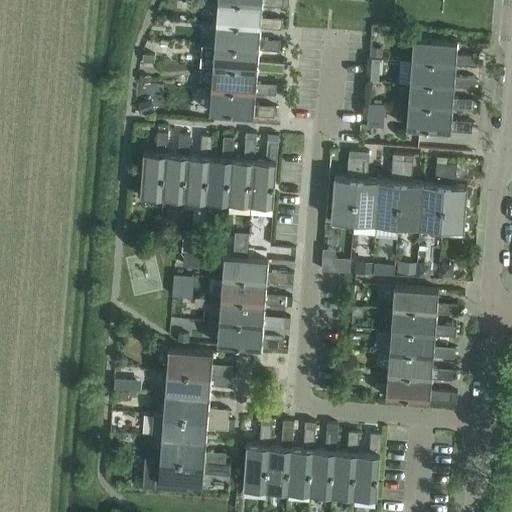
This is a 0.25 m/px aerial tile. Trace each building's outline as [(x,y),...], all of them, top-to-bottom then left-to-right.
[(218,1),(216,23),(260,26),(260,27),(281,29),(281,18),(261,16),(262,5),(262,4),(218,1)] [(216,23),(214,45),(258,49),(279,51),(280,40),(259,38),(260,27),(260,26),(216,23)] [(413,38),(411,61),(455,65),(476,67),(477,55),(456,54),(457,41),(413,38)] [(214,45),(213,67),(256,71),(257,71),(283,73),(284,62),(257,60),(258,49),(214,45)] [(371,46),(371,55),(383,56),(383,47),(371,46)] [(143,48),(143,60),(157,61),(157,49),(143,48)] [(384,75),(386,62),(370,60),(369,74),(384,75)] [(411,61),(410,82),(454,85),(454,87),(474,89),(475,78),(454,76),(455,67),(455,65),(411,61)] [(213,67),(211,89),(255,92),(255,93),(276,95),(276,83),(256,82),(257,71),(256,71),(213,67)] [(140,75),(139,83),(150,83),(151,76),(140,75)] [(410,82),(408,105),(452,108),(452,109),(473,111),(474,99),(453,98),(454,87),(454,85),(410,82)] [(254,103),(255,93),(255,92),(211,89),(209,112),(274,116),(274,105),(254,103)] [(155,109),(151,98),(138,103),(143,114),(155,109)] [(383,126),(385,103),(369,102),(367,124),(383,126)] [(452,109),(452,108),(408,105),(406,127),(471,132),(472,121),(451,119),(452,109)] [(232,157),(229,201),(251,203),(255,159),(254,159),(256,131),(247,130),(245,158),(232,157)] [(140,194),(163,196),(166,152),(168,131),(157,131),(156,151),(143,150),(140,194)] [(166,152),(163,196),(185,198),(188,153),(189,153),(190,133),(179,132),(177,153),(166,152)] [(255,159),(251,203),(273,204),(276,160),(278,132),(267,132),(265,159),(255,159)] [(188,153),(185,198),(206,199),(210,154),(211,154),(212,135),(202,134),(200,155),(189,154),(189,153),(188,153)] [(210,154),(206,199),(229,201),(232,157),(234,136),(223,135),(222,156),(210,155),(211,154),(210,154)] [(334,174),(330,220),(353,221),(358,151),(348,150),(346,175),(334,174)] [(358,151),(353,221),(374,223),(378,177),(367,177),(369,152),(358,151)] [(378,177),(374,223),(397,225),(402,154),(392,153),(390,178),(378,177)] [(402,154),(397,225),(418,226),(422,181),(411,180),(413,155),(402,154)] [(422,181),(418,226),(441,228),(446,163),(436,162),(434,182),(422,181)] [(446,163),(441,228),(464,230),(468,184),(455,183),(456,164),(446,163)] [(192,239),(191,251),(202,251),(203,240),(192,239)] [(239,241),(228,240),(227,251),(238,252),(239,241)] [(336,248),(323,247),(322,268),(350,270),(351,257),(335,256),(336,248)] [(176,251),(175,264),(195,265),(196,253),(176,251)] [(222,278),(266,281),(293,283),(294,273),(267,271),(268,258),(224,255),(222,278)] [(356,260),(355,272),(372,273),(373,262),(356,260)] [(398,273),(416,274),(416,262),(398,261),(398,273)] [(374,262),(373,274),(393,275),(394,264),(374,262)] [(431,263),(418,262),(418,275),(430,275),(431,263)] [(453,263),(441,262),(440,275),(452,276),(453,263)] [(222,278),(221,300),(264,303),(285,305),(286,298),(286,295),(286,294),(265,292),(266,281),(222,278)] [(181,294),(195,295),(196,284),(182,283),(181,294)] [(394,286),(392,309),(436,312),(436,313),(457,315),(457,303),(437,302),(438,289),(394,286)] [(219,323),(263,326),(283,327),(284,320),(284,316),(264,315),(264,303),(221,300),(219,323)] [(352,307),(352,316),(363,316),(364,308),(353,307),(352,307)] [(392,309),(390,331),(434,334),(455,336),(456,325),(435,324),(436,313),(436,312),(392,309)] [(219,323),(218,343),(217,344),(282,349),(283,338),(262,336),(263,326),(219,323)] [(390,331),(389,352),(433,356),(433,357),(453,358),(454,347),(434,345),(434,334),(390,331)] [(178,332),(178,340),(189,341),(190,333),(178,332)] [(169,346),(167,369),(232,374),(233,363),(212,362),(213,350),(169,346)] [(389,352),(387,375),(431,378),(431,379),(452,380),(453,369),(432,367),(433,357),(433,356),(389,352)] [(167,369),(165,391),(210,394),(211,383),(231,384),(232,374),(167,369)] [(350,372),(349,382),(359,383),(360,373),(350,372)] [(387,375),(386,397),(456,403),(457,392),(430,390),(431,379),(431,378),(387,375)] [(116,376),(115,388),(127,388),(128,377),(116,376)] [(116,390),(115,399),(128,400),(129,391),(116,390)] [(165,391),(164,413),(229,418),(230,407),(209,406),(210,394),(165,391)] [(153,434),(162,435),(207,438),(208,426),(234,428),(235,419),(229,418),(164,413),(155,412),(153,434)] [(244,486),(266,487),(268,457),(270,444),(271,444),(273,417),(261,416),(259,443),(247,442),(244,486)] [(268,457),(266,487),(288,489),(290,457),(291,445),(293,445),(295,419),(290,418),(283,418),(281,445),(271,444),(270,444),(268,457)] [(290,457),(288,489),(310,491),(314,447),(316,420),(306,420),(304,446),(293,445),(291,445),(290,457)] [(314,447),(310,491),(332,492),(335,457),(335,449),(336,449),(338,422),(327,421),(325,448),(314,447)] [(335,457),(332,492),(354,494),(357,457),(357,450),(358,450),(359,430),(349,429),(347,449),(336,449),(335,449),(335,457)] [(357,457),(354,494),(377,496),(380,452),(381,431),(371,431),(369,451),(358,450),(357,450),(357,457)] [(162,435),(161,457),(165,457),(226,462),(226,451),(206,450),(207,438),(162,435)] [(146,456),(144,488),(192,492),(193,482),(204,483),(204,470),(231,472),(231,462),(226,462),(165,457),(161,457),(146,456)]
